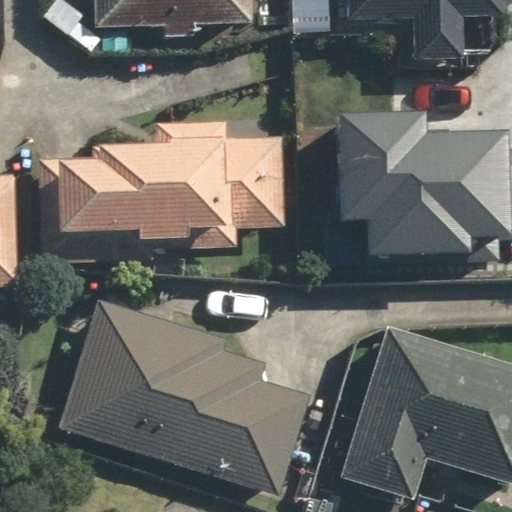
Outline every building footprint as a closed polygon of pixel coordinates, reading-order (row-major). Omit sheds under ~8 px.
[(94,0),(96,33),(160,31),(161,43),(196,41),(195,29),(250,27),(248,0),(94,0)] [(408,76),(477,76),(477,20),(500,20),(500,0),(341,0),(341,19),(409,20),(408,76)] [(239,239),(279,238),(278,142),(277,115),(125,117),(126,144),(86,145),(86,161),(34,162),(35,270),(57,269),(240,266),(239,239)] [(366,264),(470,261),(470,249),(511,247),(511,152),(511,143),(423,145),(422,119),(341,121),(344,230),(365,229),(366,264)] [(0,291),(9,292),(9,180),(0,179),(0,291)] [(275,505),(313,397),(259,378),(266,356),(97,297),(52,428),(275,505)] [(337,487),(412,508),(423,467),(511,491),(511,365),(381,330),(337,487)]
